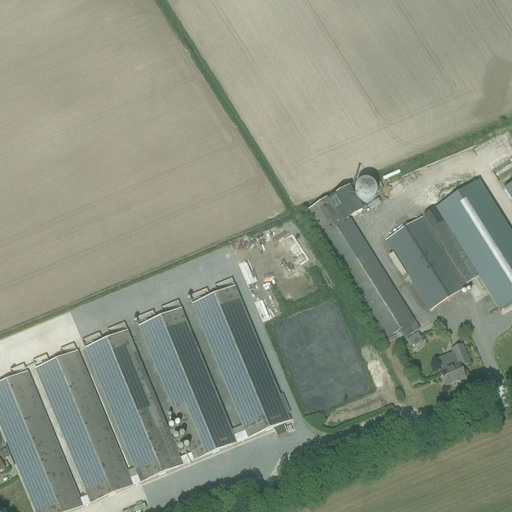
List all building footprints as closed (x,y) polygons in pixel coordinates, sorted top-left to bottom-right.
[(408,181),(431,173),(430,169),(406,177),(408,181)] [(511,238),(478,184),(436,210),(479,279),(500,312),(511,304),(511,238)] [(327,200),(305,213),(321,239),(379,332),(385,341),(399,332),(405,340),(419,331),(414,322),(409,314),(350,220),(364,212),(362,208),(359,203),(356,199),(349,188),(328,202),(327,200)] [(467,290),(422,219),(386,241),(430,312),(467,290)] [(244,433),(247,441),(291,423),(235,288),(193,305),(244,433)] [(181,310),(138,327),(180,428),(182,434),(185,441),(187,446),(191,455),(194,462),(247,441),(244,433),(234,437),(181,310)] [(138,476),(141,484),(194,462),(191,455),(180,459),(176,451),(174,445),(171,438),(169,433),(127,332),(85,350),(138,476)] [(443,372),(439,374),(445,388),(464,380),(460,369),(469,365),(462,346),(451,351),(453,354),(455,358),(440,364),(443,372)] [(130,480),(78,353),(34,371),(87,498),(90,506),(141,484),(138,476),(130,480)] [(28,374),(0,385),(0,429),(34,511),(74,511),(90,506),(87,498),(80,500),(28,374)] [(169,433),(171,438),(182,434),(180,428),(169,433)] [(174,445),(176,451),(187,446),(185,441),(174,445)] [(0,473),(4,471),(0,464),(0,463),(9,457),(5,451),(0,453),(0,473)]
